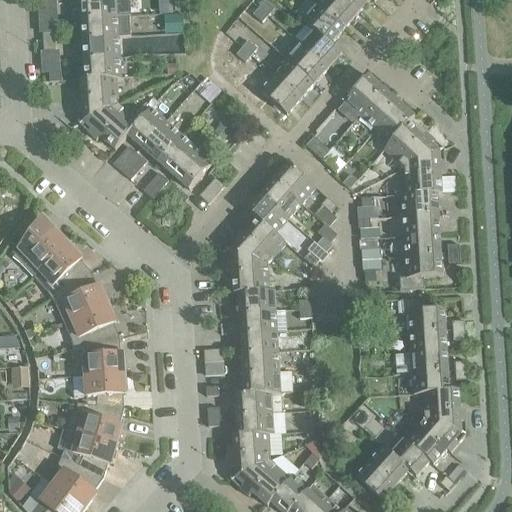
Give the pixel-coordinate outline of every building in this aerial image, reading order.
[(94,0),(80,1),(80,2),(81,22),(117,19),(115,0),(94,0)] [(338,0),(323,0),(317,8),(343,31),(357,16),(338,0)] [(338,0),(357,16),(370,1),(369,0),(338,0)] [(44,3),(45,13),(57,12),(56,3),(44,3)] [(264,3),(258,10),(267,18),(274,11),(264,3)] [(303,23),(313,33),(314,33),(330,47),(330,46),(343,31),(317,8),(303,23)] [(267,18),(258,10),(252,17),(261,25),(267,18)] [(81,22),(83,42),(118,39),(117,19),(81,22)] [(313,33),(300,48),(327,72),(341,56),(330,46),(330,47),(314,33),(313,33)] [(42,35),(42,44),(54,44),(54,34),(42,35)] [(83,42),(84,62),(119,60),(118,39),(83,42)] [(247,43),(241,50),(251,58),(257,51),(247,43)] [(54,44),(42,44),(43,54),(55,53),(54,44)] [(300,48),(287,63),(314,87),(327,72),(300,48)] [(251,58),(241,50),(235,57),(245,65),(251,58)] [(84,62),(85,82),(116,80),(116,81),(121,81),(119,60),(84,62)] [(287,63),(273,78),(300,102),(314,87),(287,63)] [(176,66),(167,66),(167,76),(176,76),(176,66)] [(48,75),(49,84),(61,84),(60,75),(48,75)] [(300,102),(273,78),(260,94),(286,118),(300,102)] [(344,105),(359,119),(383,92),(367,78),(344,105)] [(77,103),(78,127),(118,107),(116,81),(116,80),(85,82),(80,82),(81,103),(77,103)] [(216,90),(205,102),(209,106),(221,94),(216,90)] [(359,119),(375,132),(398,106),(383,92),(359,119)] [(375,132),(389,145),(390,146),(408,126),(408,127),(414,120),(398,106),(375,132)] [(115,153),(127,138),(138,125),(118,107),(78,127),(96,143),(100,139),(115,153)] [(127,138),(142,151),(166,124),(150,111),(138,125),(127,138)] [(142,151),(158,165),(181,138),(166,124),(142,151)] [(383,153),(404,171),(443,152),(425,136),(422,139),(408,127),(408,126),(390,146),(389,145),(383,153)] [(158,165),(173,178),(197,152),(181,138),(158,165)] [(314,139),(305,148),(312,154),(320,145),(314,139)] [(113,167),(122,175),(138,157),(129,149),(113,167)] [(197,152),(173,178),(189,192),(212,165),(197,152)] [(404,171),(406,198),(437,197),(437,198),(441,197),(440,177),(445,177),(443,152),(404,171)] [(138,157),(122,175),(131,183),(147,165),(138,157)] [(338,160),(330,170),(337,176),(345,166),(338,160)] [(289,167),(275,182),(301,206),(315,190),(289,167)] [(159,176),(143,194),(152,202),(168,184),(159,176)] [(342,186),(349,192),(357,183),(350,177),(342,186)] [(199,199),(208,207),(224,189),(215,181),(199,199)] [(275,182),(261,198),(288,221),(301,206),(275,182)] [(399,217),(399,219),(438,217),(437,198),(437,197),(406,198),(401,198),(402,217),(399,217)] [(247,213),(258,223),(258,222),(274,236),(275,236),(288,221),(261,198),(247,213)] [(321,207),(330,215),(336,208),(327,200),(321,207)] [(361,201),(361,210),(374,209),(373,200),(361,201)] [(402,221),(403,239),(439,237),(438,217),(399,219),(399,222),(402,221)] [(357,222),(358,231),(370,230),(369,221),(357,222)] [(20,266),(33,279),(68,246),(59,237),(57,240),(40,222),(12,260),(20,266)] [(242,234),(225,252),(267,266),(286,246),(275,236),(274,236),(258,222),(258,223),(245,237),(242,234)] [(401,258),(401,260),(440,258),(439,237),(403,239),(404,257),(401,258)] [(316,247),(325,255),(332,248),(322,240),(316,247)] [(360,242),(359,242),(359,252),(361,252),(377,252),(377,241),(360,242)] [(46,293),(51,301),(90,275),(74,258),(77,255),(68,246),(33,279),(46,293)] [(447,248),(447,257),(459,256),(459,247),(447,248)] [(233,296),(238,296),(238,295),(269,294),(269,293),(267,266),(225,252),(227,276),(232,276),(233,296)] [(303,261),(313,270),(319,263),(309,255),(303,261)] [(459,256),(447,257),(448,266),(460,266),(459,256)] [(440,258),(401,260),(401,262),(405,262),(406,280),(399,280),(399,293),(423,292),(423,280),(442,279),(440,258)] [(56,308),(64,325),(108,306),(103,295),(100,296),(90,275),(51,301),(56,308)] [(238,295),(238,296),(239,316),(275,314),(273,293),(269,293),(269,294),(238,295)] [(298,303),(299,312),(311,311),(310,302),(298,303)] [(406,333),(406,336),(445,333),(444,312),(425,314),(424,302),(400,303),(401,316),(408,315),(409,333),(406,333)] [(74,352),(92,348),(92,347),(119,341),(110,319),(113,318),(108,306),(64,325),(71,342),(74,352)] [(311,311),(299,312),(299,321),(311,321),(311,311)] [(239,316),(240,336),(276,334),(275,314),(239,316)] [(451,324),(452,333),(464,332),(464,323),(451,324)] [(33,331),(25,334),(28,341),(36,338),(33,331)] [(464,332),(452,333),(452,342),(465,342),(464,332)] [(410,338),(411,356),(446,354),(445,333),(406,336),(406,338),(410,338)] [(240,336),(242,356),(277,354),(276,334),(240,336)] [(83,359),(84,379),(125,376),(124,364),(120,364),(119,341),(92,347),(92,348),(94,358),(83,359)] [(242,356),(243,377),(279,375),(277,354),(242,356)] [(408,374),(408,376),(447,374),(446,354),(411,356),(412,374),(408,374)] [(454,365),(454,374),(467,373),(466,364),(454,365)] [(28,370),(13,370),(14,391),(29,390),(28,370)] [(467,373),(454,374),(455,383),(467,382),(467,373)] [(413,397),(423,396),(449,394),(447,374),(408,376),(409,379),(412,379),(413,397)] [(243,377),(244,396),(244,397),(270,396),(280,396),(279,375),(243,377)] [(97,398),(95,408),(95,409),(123,412),(122,389),(125,389),(125,376),(84,379),(85,399),(97,398)] [(206,390),(206,399),(218,398),(218,389),(206,390)] [(423,396),(424,423),(466,437),(464,413),(459,414),(458,393),(449,394),(423,396)] [(235,397),(236,418),(272,416),(270,396),(244,397),(244,396),(235,397)] [(82,418),(77,437),(117,448),(120,436),(117,435),(123,412),(95,409),(95,408),(77,406),(76,416),(82,418)] [(207,411),(208,420),(220,419),(219,410),(207,411)] [(236,418),(237,438),(237,439),(268,437),(273,437),(272,416),(236,418)] [(220,419),(208,420),(208,429),(220,429),(220,419)] [(18,420),(8,421),(9,436),(19,435),(18,420)] [(424,423),(407,443),(406,443),(429,464),(433,468),(446,452),(450,456),(466,437),(424,423)] [(346,433),(340,439),(349,448),(355,441),(346,433)] [(83,459),(78,468),(103,481),(110,459),(113,460),(117,448),(77,437),(72,455),(83,459)] [(229,459),(230,483),(270,464),(268,437),(237,439),(237,438),(232,438),(234,459),(229,459)] [(349,448),(340,439),(334,446),(343,454),(349,448)] [(403,440),(389,455),(409,473),(408,473),(416,480),(429,464),(406,443),(407,443),(403,440)] [(382,449),(368,464),(395,488),(408,473),(409,473),(389,455),(382,449)] [(312,456),(304,465),(311,471),(319,462),(312,456)] [(63,473),(52,488),(84,511),(92,502),(89,500),(103,481),(78,468),(61,460),(57,469),(63,473)] [(267,509),(270,505),(269,505),(290,482),(270,464),(230,483),(248,499),(252,496),(267,509)] [(395,488),(368,464),(355,480),(381,504),(395,488)] [(458,469),(447,480),(447,481),(455,488),(466,476),(458,469)] [(277,511),(290,511),(309,492),(308,491),(293,478),(290,482),(269,505),(270,505),(277,511)] [(440,486),(447,493),(449,494),(455,488),(447,481),(447,480),(446,479),(440,486)] [(84,511),(52,488),(40,504),(49,511),(47,511),(84,511)] [(317,511),(327,502),(311,488),(308,491),(309,492),(290,511),(317,511)] [(338,511),(327,502),(317,511),(338,511)]
